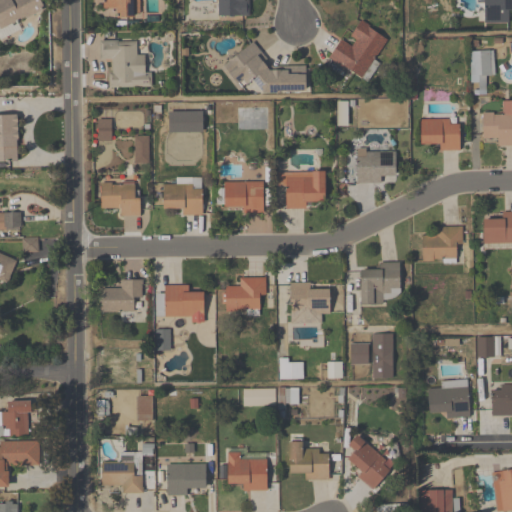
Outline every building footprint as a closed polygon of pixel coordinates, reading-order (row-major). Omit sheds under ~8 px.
[(0,0),(0,33),(2,38),(21,29),(18,22),(44,10),(39,0),(0,0)] [(103,0),(104,9),(115,9),(115,18),(139,18),(138,0),(103,0)] [(214,0),(215,18),(251,18),(251,0),(214,0)] [(511,0),(481,0),(482,24),(511,23),(511,0)] [(339,39),(329,61),(367,80),(389,37),(360,22),(349,44),(339,39)] [(151,87),(151,66),(140,66),(140,41),(100,41),(100,62),(110,62),(110,88),(151,87)] [(228,62),(243,83),(255,83),(262,93),(307,92),(306,66),(273,67),(254,42),(228,62)] [(494,51),(470,51),(470,85),(485,85),(485,77),(494,77),(494,51)] [(482,113),(483,138),(494,138),(494,147),(511,146),(511,101),(502,102),(502,112),(482,113)] [(17,115),(0,115),(0,161),(17,162),(17,115)] [(461,151),(461,119),(420,119),(420,146),(440,146),(440,151),(461,151)] [(356,184),(397,184),(397,150),(356,150),(356,184)] [(286,210),(310,209),(310,201),(325,201),(325,172),(276,172),(277,189),(286,189),(286,210)] [(183,216),(203,216),(203,179),(175,179),(175,187),(162,187),(162,209),(183,209),(183,216)] [(120,217),(140,217),(140,183),(100,183),(100,207),(120,207),(120,217)] [(242,215),(264,215),(264,184),(216,183),(216,208),(242,208),(242,215)] [(0,230),(21,230),(21,213),(0,212),(0,230)] [(483,245),(511,244),(511,212),(501,212),(501,221),(483,221),(483,245)] [(461,227),(433,227),(433,237),(422,237),(422,263),(462,262),(461,227)] [(38,253),(38,239),(22,239),(22,253),(38,253)] [(18,260),(0,253),(0,280),(9,284),(18,260)] [(401,295),(401,262),(379,262),(379,271),(359,271),(359,305),(383,305),(383,295),(401,295)] [(266,300),(266,278),(239,278),(239,287),(224,287),(224,311),(261,311),(261,300),(266,300)] [(101,290),(101,312),(134,312),(134,300),(142,300),(142,280),(120,280),(120,290),(101,290)] [(289,314),(330,314),(330,291),(311,291),(311,283),(289,283),(289,314)] [(205,323),(204,294),(191,294),(191,286),(164,286),(165,296),(156,297),(156,311),(163,311),(163,323),(205,323)] [(393,334),(371,334),(371,379),(393,379),(393,334)] [(476,358),(496,358),(496,337),(476,337),(476,358)] [(350,365),(369,365),(369,344),(350,344),(350,365)] [(279,379),(302,379),(302,359),(279,359),(279,379)] [(327,379),(343,379),(343,362),(327,362),(327,379)] [(469,380),(438,381),(439,390),(428,391),(428,414),(446,413),(446,419),(470,419),(469,380)] [(511,385),(491,386),(491,417),(511,416),(511,385)] [(243,388),(243,408),(299,408),(299,388),(243,388)] [(151,421),(151,397),(137,397),(137,421),(151,421)] [(29,402),(8,402),(8,414),(0,413),(0,433),(5,433),(5,437),(30,436),(29,402)] [(354,452),(345,463),(374,491),(395,469),(358,434),(347,446),(354,452)] [(39,441),(0,441),(0,447),(0,452),(0,451),(0,490),(9,490),(9,467),(40,466),(39,441)] [(329,481),(329,443),(319,443),(319,450),(307,450),(307,442),(289,442),(288,473),(306,473),(305,481),(329,481)] [(122,485),(122,495),(143,494),(142,474),(134,475),(134,454),(121,454),(121,463),(101,463),(101,485),(122,485)] [(237,492),(267,492),(267,454),(227,454),(227,467),(220,467),(220,481),(237,481),(237,492)] [(166,465),(166,496),(206,496),(206,465),(166,465)] [(420,491),(420,511),(456,511),(457,491),(420,491)] [(0,511),(18,511),(18,503),(0,502),(0,511)]
